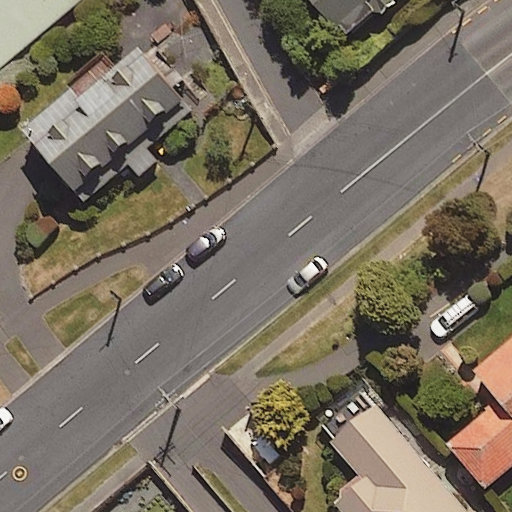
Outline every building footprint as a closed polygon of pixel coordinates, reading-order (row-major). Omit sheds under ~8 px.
[(0,0),(0,70),(84,0),(0,0)] [(374,12),(381,20),(401,3),(397,0),(297,0),(340,43),(374,12)] [(138,171),(148,182),(168,163),(159,152),(172,140),(164,131),(197,101),(148,48),(105,87),(97,79),(36,134),(92,196),(110,180),(118,189),(138,171)] [(450,449),(486,492),(511,469),(511,346),(470,381),(495,411),(450,449)] [(467,511),(377,409),(333,448),(362,481),(330,509),(332,511),(467,511)]
